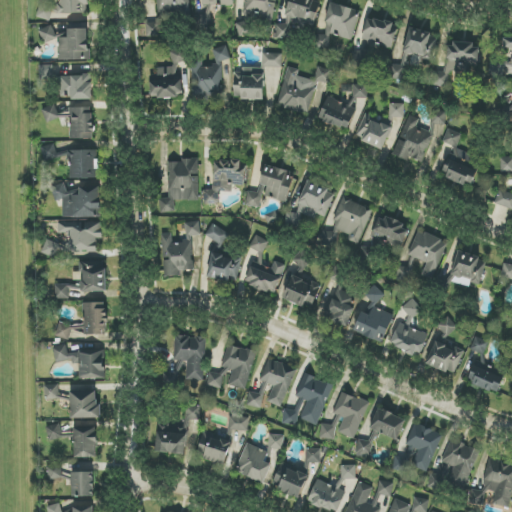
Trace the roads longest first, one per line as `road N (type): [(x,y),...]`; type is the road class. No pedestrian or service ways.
road 1 (residential): [(132,511),(141,304),(122,0)]
road 2 (residential): [(129,129),(231,125),(275,133),(511,232)]
road 3 (residential): [(141,304),(243,313),(511,429)]
road 4 (residential): [(253,511),(190,486),(135,481)]
